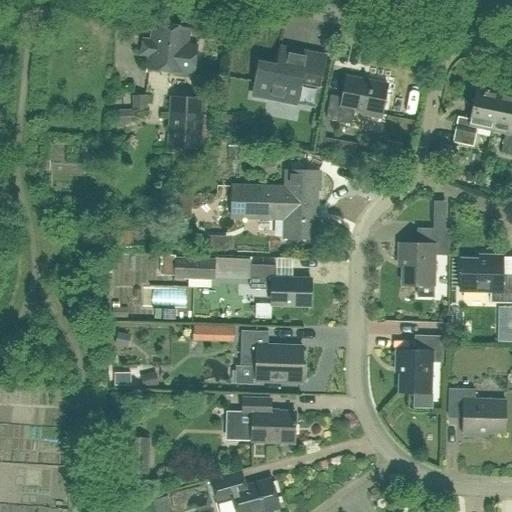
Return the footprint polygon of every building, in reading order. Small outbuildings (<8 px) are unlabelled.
[(151,23),(147,59),(145,69),(192,76),(196,46),(187,45),(189,29),(151,23)] [(324,56),(289,49),(285,69),(258,64),(252,97),(294,105),(298,84),(318,88),(324,56)] [(386,85),(345,77),(341,98),(329,95),(324,119),(351,124),(354,111),(362,113),(362,115),(380,119),(386,85)] [(490,131),(498,92),(475,87),(468,120),(456,117),(451,143),(472,147),(476,128),(490,131)] [(511,95),(498,92),(490,131),(504,134),(500,153),(511,155),(511,95)] [(330,138),(326,149),(350,156),(353,144),(330,138)] [(318,172),(290,171),(289,188),(231,186),(230,218),(284,219),(283,238),(314,239),(315,205),(310,205),(311,190),(318,191),(318,172)] [(448,230),(416,229),(416,244),(398,244),(397,259),(402,259),(401,286),(417,286),(417,298),(432,299),(433,255),(448,256),(448,230)] [(174,280),(193,280),(194,257),(164,256),(164,276),(174,276),(174,280)] [(215,257),(194,257),(193,280),(214,281),(215,257)] [(501,257),(486,257),(486,261),(459,260),(459,292),(490,292),(489,303),(511,303),(511,275),(501,275),(501,257)] [(274,266),(250,265),(249,290),(270,290),(269,305),(309,307),(310,280),(274,279),(274,266)] [(267,332),(240,331),(239,367),(255,367),(254,381),(300,382),(301,348),(266,347),(267,332)] [(442,337),(414,336),(413,351),(395,350),(395,366),(399,366),(398,393),(429,394),(430,362),(441,363),(442,337)] [(473,390),(448,390),(447,418),(462,418),(461,436),(477,436),(477,432),(503,433),(504,401),(473,401),(473,390)] [(269,400),(242,399),(241,415),(227,414),(226,439),(250,440),(250,442),(293,443),(294,413),(269,412),(269,400)] [(131,471),(152,472),(154,439),(132,438),(131,471)] [(235,511),(267,511),(278,509),(270,479),(244,486),(240,472),(210,481),(216,503),(231,499),(235,511)]
